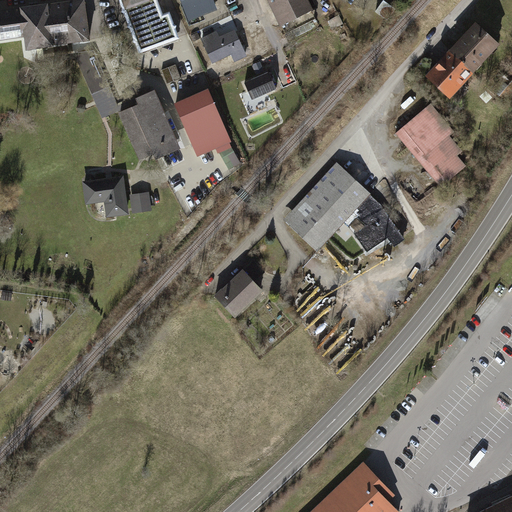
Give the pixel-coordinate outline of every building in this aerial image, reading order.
[(43,0),(40,0),(0,6),(0,36),(23,33),(25,47),(90,37),(84,0),(43,0)] [(115,0),(135,54),(175,40),(166,13),(160,15),(154,0),(115,0)] [(183,0),(191,17),(216,7),(212,0),(183,0)] [(265,0),(275,24),(317,7),(313,0),(265,0)] [(499,43),(476,23),(464,37),(449,53),(472,74),(499,43)] [(215,32),(197,40),(210,67),(228,59),(231,66),(246,59),(233,30),(217,38),(215,32)] [(439,66),(428,81),(453,100),(472,74),(449,53),(439,66)] [(169,82),(182,78),(177,64),(164,68),(169,82)] [(511,69),(495,89),(507,100),(511,94),(511,69)] [(252,99),(277,89),(270,72),(245,82),(252,99)] [(110,86),(90,96),(101,119),(113,113),(140,168),(179,150),(151,93),(120,108),(110,86)] [(204,87),(174,101),(200,157),(230,143),(204,87)] [(428,109),(394,137),(438,188),(466,165),(448,143),(453,139),(428,109)] [(373,197),(337,163),(281,222),(315,254),(345,220),(366,263),(404,241),(385,214),(373,197)] [(125,179),(78,182),(79,205),(98,204),(99,221),(128,219),(125,179)] [(151,195),(134,196),(135,214),(152,213),(151,195)] [(263,291),(244,270),(228,284),(213,298),(232,319),(263,291)] [(394,498),(361,463),(309,511),(395,511),(397,511),(389,503),(394,498)] [(511,511),(511,496),(480,511),(511,511)]
